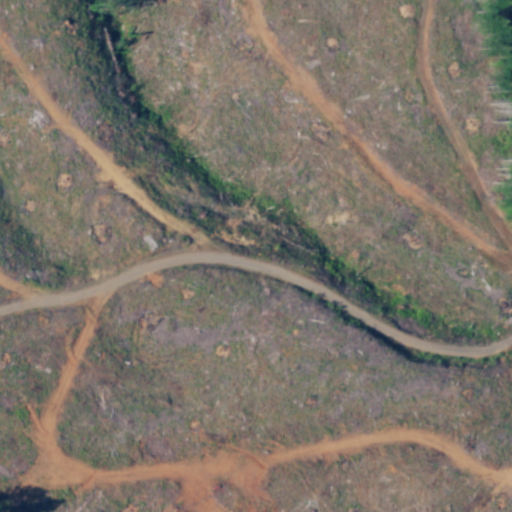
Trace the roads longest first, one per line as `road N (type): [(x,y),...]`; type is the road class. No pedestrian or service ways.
road 1 (residential): [(0,138),(69,123),(251,182),(298,158),(409,170),(503,270),(511,270)]
road 2 (residential): [(251,182),(257,211),(309,264),(398,311),(462,400),(511,441)]
